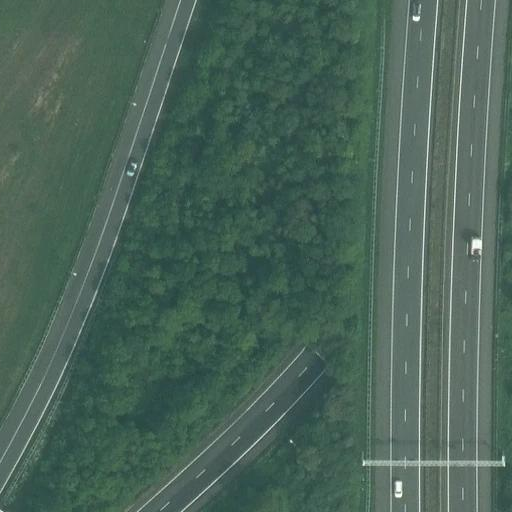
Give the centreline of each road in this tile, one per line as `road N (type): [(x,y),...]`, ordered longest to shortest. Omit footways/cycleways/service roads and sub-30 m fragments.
road 1 (motorway): [(161,511),(319,355),(411,237),(511,84)]
road 2 (motorway): [(186,0),(107,244),(0,480)]
road 3 (motorway): [(461,511),(482,0)]
road 4 (motorway): [(423,0),(404,511)]
